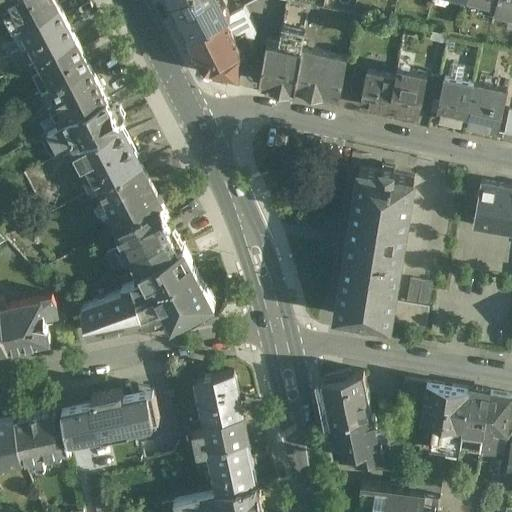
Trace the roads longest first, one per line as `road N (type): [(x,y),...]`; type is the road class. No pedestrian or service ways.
road 1 (residential): [(184,95),(511,160)]
road 2 (residential): [(0,381),(238,333),(277,335)]
road 3 (secondary): [(277,335),(242,221),(184,95)]
road 4 (residential): [(277,335),(511,377)]
road 5 (secondary): [(318,511),(277,335)]
